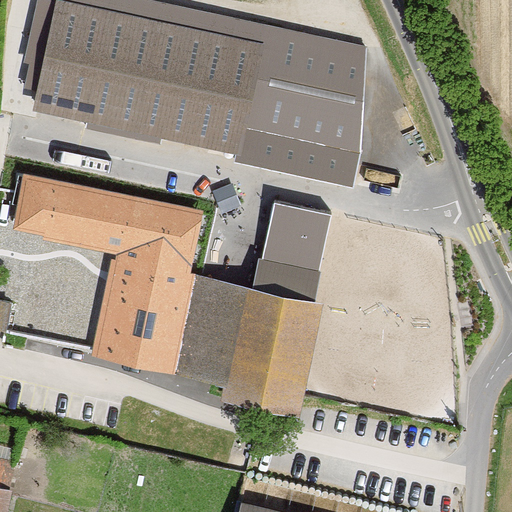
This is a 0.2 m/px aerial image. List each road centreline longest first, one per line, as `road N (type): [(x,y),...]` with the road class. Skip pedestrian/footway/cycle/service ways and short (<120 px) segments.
road 1 (track): [(484,183),(449,196),(406,198),(21,121),(42,4)]
road 2 (track): [(282,0),(247,167)]
road 3 (residential): [(511,353),(481,400),(470,511)]
road 4 (tertiary): [(459,146),(396,0)]
road 5 (tertiary): [(459,146),(480,230),(511,294)]
